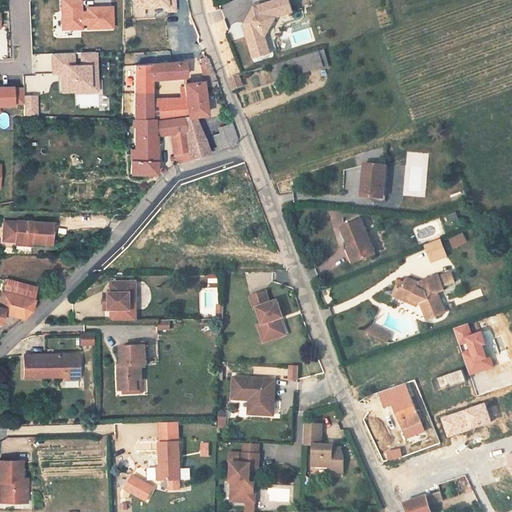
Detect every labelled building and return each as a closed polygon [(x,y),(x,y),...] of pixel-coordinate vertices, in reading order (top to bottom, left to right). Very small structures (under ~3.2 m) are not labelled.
[(58,0),(60,31),(114,29),(113,5),(82,6),(82,0),(58,0)] [(241,21),(252,60),(275,54),(266,22),(294,14),(290,0),(275,0),(247,8),(250,19),(241,21)] [(271,65),(275,80),(324,65),(320,50),(271,65)] [(59,94),(98,93),(97,52),(50,53),(51,79),(59,79),(59,94)] [(217,81),(210,60),(203,62),(205,66),(202,68),(208,84),(217,81)] [(138,65),(138,122),(155,122),(187,119),(187,98),(153,98),(153,79),(187,77),(187,62),(138,65)] [(227,78),(231,89),(241,86),(237,75),(227,78)] [(186,132),(186,158),(207,151),(197,118),(207,118),(207,84),(187,83),(187,98),(187,119),(186,132)] [(0,107),(13,108),(12,86),(0,86),(0,107)] [(23,95),(23,116),(38,116),(38,95),(23,95)] [(98,107),(98,95),(78,95),(78,107),(98,107)] [(132,169),(158,170),(159,132),(174,132),(186,132),(187,119),(155,122),(138,122),(137,149),(132,149),(132,169)] [(227,128),(231,142),(233,142),(236,133),(233,125),(227,128)] [(186,158),(186,132),(174,132),(174,163),(186,158)] [(218,136),(221,146),(228,143),(225,133),(218,136)] [(354,200),(365,202),(373,203),(375,189),(378,189),(379,181),(381,171),(359,168),(354,200)] [(338,171),(336,188),(343,189),(345,171),(338,171)] [(373,203),(365,202),(364,206),(379,209),(383,182),(379,181),(378,189),(375,189),(373,203)] [(456,193),(458,200),(468,197),(466,189),(456,193)] [(7,242),(19,243),(20,242),(36,243),(36,244),(54,246),(56,227),(21,224),(22,224),(9,223),(7,242)] [(345,249),(351,264),(368,258),(355,223),(335,230),(343,250),(345,249)] [(449,239),(453,249),(468,242),(463,233),(449,239)] [(424,245),(431,263),(448,257),(441,238),(424,245)] [(345,249),(343,250),(340,251),(345,266),(351,264),(345,249)] [(322,272),(332,268),(330,262),(320,266),(322,272)] [(9,275),(7,289),(39,295),(41,281),(9,275)] [(385,299),(395,303),(397,299),(413,306),(420,324),(438,317),(430,298),(437,295),(435,291),(449,285),(448,283),(449,282),(447,276),(445,277),(445,276),(432,281),(432,280),(419,284),(420,287),(417,289),(412,287),(399,281),(397,286),(392,284),(385,299)] [(121,315),(121,307),(121,297),(127,297),(127,285),(102,286),(102,297),(100,297),(100,302),(94,302),(94,315),(121,315)] [(0,312),(1,309),(31,314),(39,307),(40,295),(39,295),(7,289),(4,288),(2,298),(1,304),(0,303),(0,312)] [(201,316),(214,317),(215,291),(201,291),(201,316)] [(250,310),(256,326),(263,342),(280,336),(274,320),(276,319),(270,302),(263,305),(258,293),(243,298),(248,311),(250,310)] [(397,299),(395,303),(411,311),(413,306),(397,299)] [(158,329),(170,329),(170,321),(158,320),(158,329)] [(258,344),(263,342),(256,326),(252,327),(258,344)] [(382,338),(362,329),(359,338),(378,346),(382,338)] [(85,341),(72,342),(72,352),(86,352),(85,341)] [(157,359),(156,343),(147,343),(148,359),(157,359)] [(114,395),(120,395),(132,394),(132,385),(137,385),(136,369),(140,369),(139,351),(114,353),(116,377),(114,377),(114,395)] [(58,386),(74,386),(72,360),(23,362),(24,384),(58,383),(58,386)] [(297,379),(299,365),(290,364),(288,378),(297,379)] [(436,377),(441,390),(459,383),(455,370),(436,377)] [(430,394),(441,390),(436,377),(426,381),(430,394)] [(243,417),(264,417),(264,404),(269,404),(269,381),(227,380),(227,402),(243,402),(243,417)] [(132,394),(120,395),(120,399),(138,398),(137,385),(132,385),(132,394)] [(416,427),(413,418),(406,402),(388,408),(398,433),(416,427)] [(317,426),(300,425),(299,447),(309,447),(309,469),(326,469),(326,474),(340,474),(339,458),(336,449),(328,449),(328,446),(317,446),(317,426)] [(209,456),(210,442),(201,441),(200,456),(209,456)] [(156,471),(157,484),(165,484),(176,483),(174,445),(155,446),(156,471)] [(238,446),(238,456),(254,456),(254,447),(238,446)] [(228,485),(228,504),(246,505),(246,495),(251,495),(251,493),(251,485),(246,485),(246,474),(249,474),(254,469),(254,456),(238,456),(238,463),(236,464),(237,466),(227,466),(227,485),(228,485)] [(0,507),(22,507),(21,483),(15,483),(14,466),(0,466),(0,507)] [(129,480),(122,493),(142,505),(150,492),(129,480)] [(165,484),(165,494),(177,493),(176,483),(165,484)] [(421,499),(423,507),(439,502),(436,494),(421,499)] [(401,511),(425,511),(423,507),(421,499),(399,507),(401,511)]
